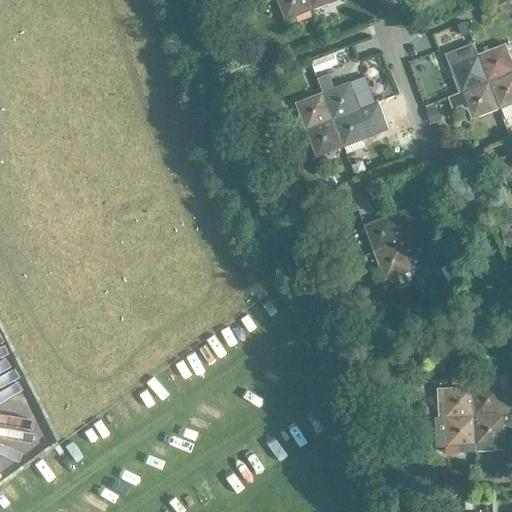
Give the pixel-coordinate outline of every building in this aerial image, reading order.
[(307,0),(275,0),(284,22),(312,12),(307,0)] [(339,0),(307,0),(312,12),(340,1),(339,0)] [(465,22),(457,24),(462,36),(470,33),(465,22)] [(128,41),(114,43),(118,63),(131,60),(128,41)] [(488,82),(511,72),(511,61),(505,44),(477,55),(488,82)] [(461,92),(488,82),(477,55),(450,66),(461,92)] [(511,72),(488,82),(499,110),(511,105),(511,72)] [(323,93),(334,89),(329,75),(318,79),(323,93)] [(499,110),(488,82),(461,92),(461,93),(448,98),(453,110),(462,106),(463,108),(466,109),(467,108),(472,121),(499,110)] [(332,120),(360,109),(349,83),(334,89),(323,93),(322,93),(332,120)] [(305,131),(332,120),(322,93),(295,104),(305,131)] [(360,109),(332,120),(343,148),(371,138),(360,109)] [(436,109),(426,113),(431,124),(441,120),(436,109)] [(332,120),(305,131),(316,159),(343,148),(332,120)] [(401,242),(429,232),(418,205),(391,215),(401,242)] [(401,242),(391,215),(363,225),(373,253),(401,242)] [(511,231),(502,235),(506,246),(511,244),(511,231)] [(429,232),(401,242),(412,271),(427,265),(433,268),(455,260),(446,237),(433,242),(429,232)] [(401,242),(373,253),(384,282),(389,279),(390,281),(399,288),(416,281),(412,271),(401,242)] [(262,323),(262,324),(243,336),(250,348),(279,330),(271,317),(262,323)] [(357,330),(338,337),(343,350),(362,343),(357,330)] [(268,385),(284,391),(292,373),(275,366),(268,385)] [(198,372),(180,380),(187,396),(196,391),(194,389),(203,385),(198,372)] [(474,416),(511,414),(511,396),(511,385),(509,385),(508,375),(474,377),(475,387),(472,387),(474,416)] [(437,418),(474,416),(472,387),(436,389),(437,418)] [(476,453),(505,451),(504,427),(511,426),(511,414),(474,416),(475,447),(476,453)] [(217,415),(215,424),(233,429),(236,420),(217,415)] [(446,448),(475,447),(474,416),(437,418),(437,419),(445,419),(446,448)] [(95,456),(121,445),(115,429),(96,437),(99,445),(91,448),(95,456)] [(199,434),(196,443),(212,448),(215,439),(199,434)] [(287,444),(268,454),(275,467),(294,458),(287,444)] [(53,473),(61,485),(83,469),(75,458),(53,473)] [(233,486),(247,495),(253,486),(239,477),(233,486)] [(20,496),(29,510),(46,498),(36,484),(20,496)]
